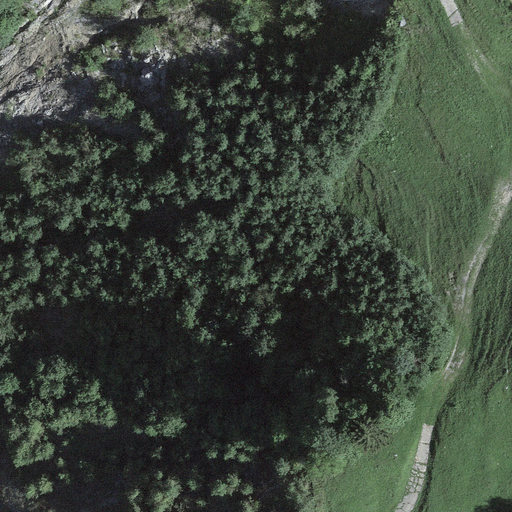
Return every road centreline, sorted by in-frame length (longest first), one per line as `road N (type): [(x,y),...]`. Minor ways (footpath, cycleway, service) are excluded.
road 1 (track): [(404,511),(457,365),(474,277),(511,182)]
road 2 (track): [(511,107),(449,0)]
